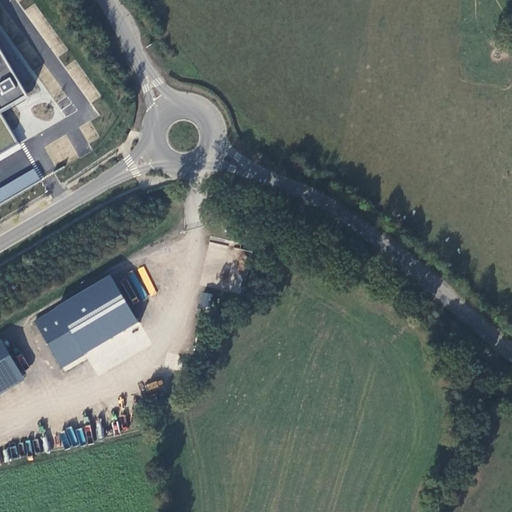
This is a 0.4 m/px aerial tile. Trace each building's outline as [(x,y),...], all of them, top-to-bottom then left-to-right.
[(0,154),(18,144),(0,114),(0,112),(26,96),(0,51),(0,154)] [(0,186),(0,200),(40,182),(35,170),(0,186)] [(34,320),(62,366),(139,321),(111,274),(34,320)] [(209,308),(211,294),(201,292),(199,306),(209,308)] [(0,385),(22,372),(2,338),(0,339),(0,385)]
